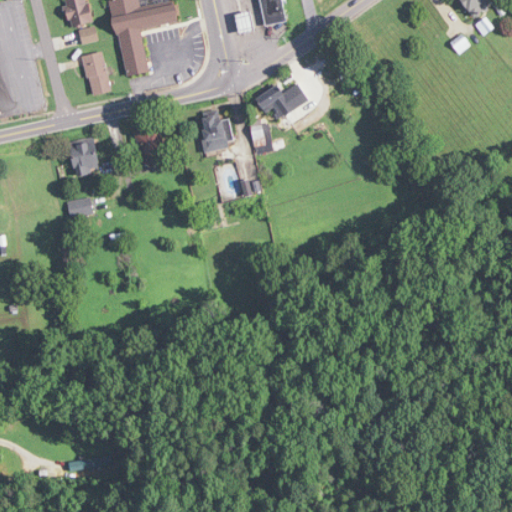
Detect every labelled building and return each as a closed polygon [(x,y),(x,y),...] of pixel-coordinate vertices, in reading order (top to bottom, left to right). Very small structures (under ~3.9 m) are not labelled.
[(65,0),(68,26),(94,23),(91,0),(65,0)] [(173,0),(177,19),(141,27),(151,69),(129,75),(119,33),(118,34),(109,0),(173,0)] [(261,0),(284,0),(289,19),(267,24),(261,0)] [(497,1),(496,0),(461,0),(474,17),(497,1)] [(85,45),(102,41),(98,27),(82,31),(85,45)] [(94,96),(114,91),(104,52),(84,56),(94,96)] [(281,119),(295,112),(282,85),(258,97),(267,114),(276,109),(281,119)] [(204,151),(237,146),(232,118),(222,119),(220,110),(198,113),(204,151)] [(251,124),(260,154),(275,150),(266,119),(251,124)] [(143,164),(153,161),(152,154),(165,151),(160,125),(136,130),(143,164)] [(69,142),(75,176),(101,172),(95,137),(69,142)] [(69,201),(73,219),(95,215),(92,197),(69,201)] [(0,464),(0,486),(9,487),(9,465),(0,464)]
